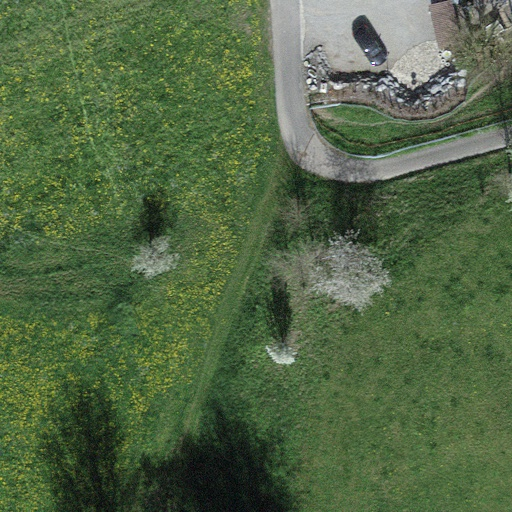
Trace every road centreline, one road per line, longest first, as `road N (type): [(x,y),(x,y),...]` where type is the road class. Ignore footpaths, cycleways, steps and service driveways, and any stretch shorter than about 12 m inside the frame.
road 1 (residential): [(511,132),(346,179),(297,163),(279,121),(272,0)]
road 2 (track): [(297,163),(158,511)]
